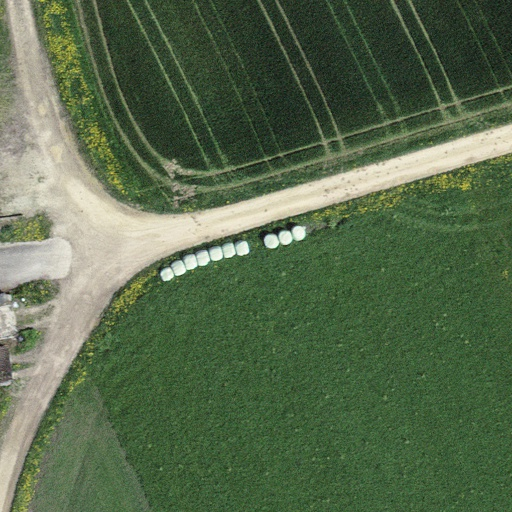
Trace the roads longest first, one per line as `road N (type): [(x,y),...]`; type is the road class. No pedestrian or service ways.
road 1 (unclassified): [(511,137),(108,252)]
road 2 (track): [(13,0),(62,178),(108,252)]
road 3 (track): [(108,252),(5,453),(0,481)]
